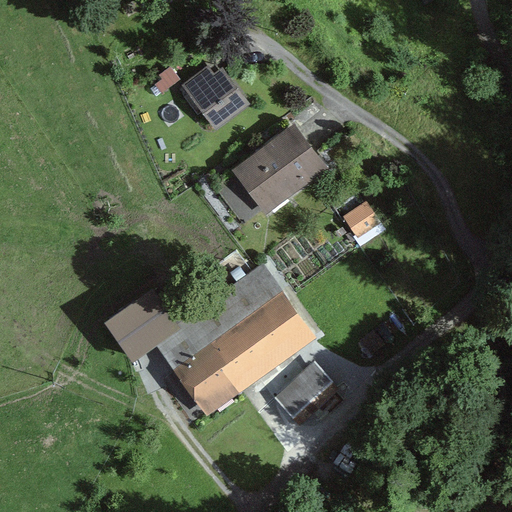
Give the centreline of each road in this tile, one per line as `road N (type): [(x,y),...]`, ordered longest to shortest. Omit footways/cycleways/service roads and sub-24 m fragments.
road 1 (residential): [(511,245),(492,268),(468,249),(427,167),(215,0)]
road 2 (track): [(479,511),(489,341),(470,296)]
